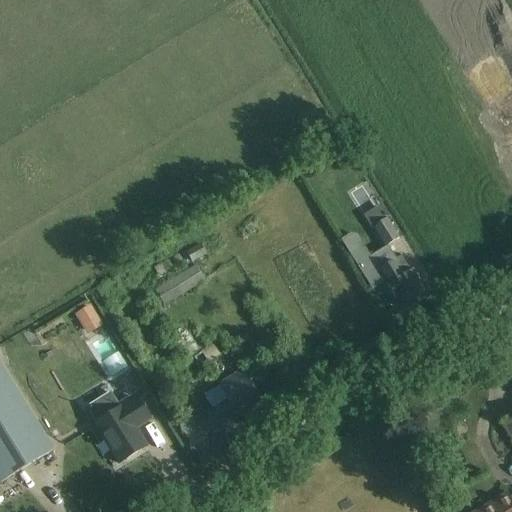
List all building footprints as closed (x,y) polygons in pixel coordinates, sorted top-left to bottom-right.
[(385,246),(387,245),(399,239),(390,221),(388,217),(373,227),(385,246)] [(255,222),(240,232),(244,238),(259,229),(255,222)] [(193,267),(154,291),(164,307),(206,281),(196,265),(212,256),(203,241),(184,252),(193,267)] [(364,247),(350,256),(372,291),(386,283),(387,285),(386,286),(395,299),(399,297),(407,310),(428,297),(418,280),(402,255),(396,259),(391,262),(378,270),(370,257),(364,247)] [(88,304),(72,313),(86,334),(101,325),(88,304)] [(0,366),(0,484),(53,451),(0,366)] [(212,408),(192,420),(193,421),(203,438),(262,403),(251,385),(242,370),(219,384),(220,386),(204,396),(212,408)] [(168,393),(182,394),(183,379),(169,379),(168,393)] [(110,397),(86,411),(95,425),(119,464),(146,447),(135,430),(150,420),(136,399),(118,410),(110,397)] [(511,421),(503,428),(511,441),(511,421)] [(511,511),(511,498),(510,499),(507,494),(476,511),(511,511)]
